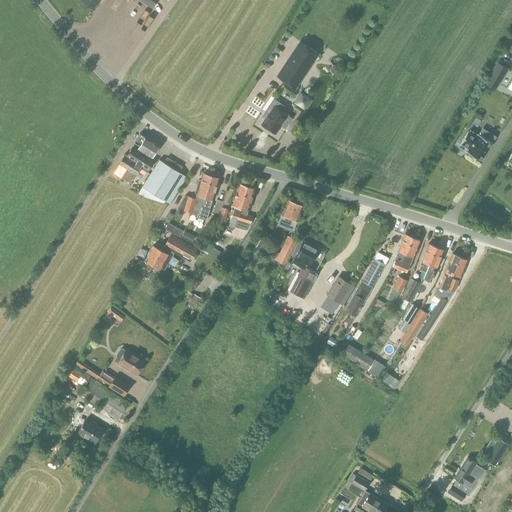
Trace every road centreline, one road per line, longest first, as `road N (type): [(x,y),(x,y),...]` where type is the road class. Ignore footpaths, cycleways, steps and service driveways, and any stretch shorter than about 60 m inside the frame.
road 1 (unclassified): [(285,177),(75,511)]
road 2 (unclassified): [(0,335),(144,115)]
road 3 (tertiary): [(511,247),(285,177)]
road 4 (unclassified): [(511,348),(410,511)]
road 5 (tertiary): [(285,177),(190,146),(144,115)]
